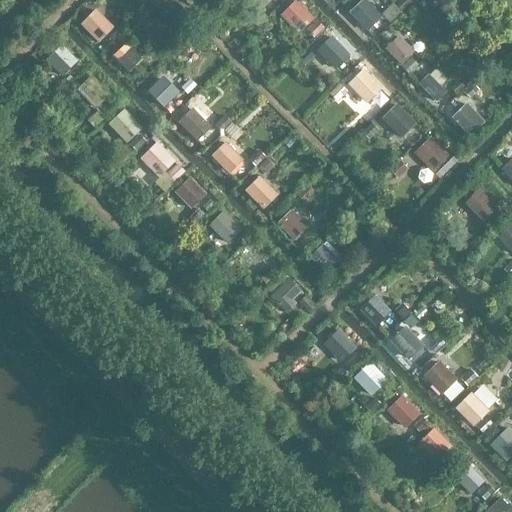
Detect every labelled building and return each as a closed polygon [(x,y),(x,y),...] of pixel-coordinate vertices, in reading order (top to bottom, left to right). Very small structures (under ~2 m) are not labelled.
[(112,16),(96,0),(83,0),(72,11),(93,33),(112,16)] [(298,0),(292,0),(279,14),(300,33),(305,27),(316,37),(326,26),(298,0)] [(360,0),(350,10),(368,30),(384,15),(369,0),(360,0)] [(396,26),(380,43),(397,59),(413,42),(396,26)] [(125,27),(110,41),(128,60),(143,46),(125,27)] [(347,49),(331,30),(315,44),(331,63),(347,49)] [(78,58),(58,37),(41,52),(61,73),(78,58)] [(420,82),(435,96),(450,79),(436,65),(420,82)] [(165,105),(180,89),(164,73),(148,89),(165,105)] [(82,89),(98,104),(110,90),(94,76),(82,89)] [(457,87),(441,100),(458,119),(473,105),(457,87)] [(389,89),(373,105),(391,124),(408,107),(389,89)] [(190,99),(177,115),(199,133),(212,118),(190,99)] [(145,122),(125,101),(111,115),(131,136),(145,122)] [(431,134),(414,151),(433,171),(451,154),(431,134)] [(211,153),(230,173),(245,159),(227,139),(211,153)] [(511,156),(502,167),(511,177),(511,156)] [(255,164),(239,178),(258,199),(274,185),(255,164)] [(207,188),(186,168),(172,183),(193,203),(207,188)] [(495,198),(474,178),(458,194),(478,215),(495,198)] [(293,206),(278,221),(295,239),(310,225),(293,206)] [(241,230),(223,212),(209,226),(227,244),(241,230)] [(511,220),(498,236),(511,249),(511,220)] [(301,244),(321,260),(334,245),(314,228),(301,244)] [(272,253),(254,236),(239,252),(257,269),(272,253)] [(286,312),(308,292),(292,273),(269,294),(286,312)] [(369,283),(355,297),(369,311),(384,297),(369,283)] [(399,307),(383,324),(401,341),(417,324),(399,307)] [(355,337),(335,317),(318,333),(339,354),(355,337)] [(372,394),(389,378),(371,360),(354,376),(372,394)] [(440,360),(423,375),(449,403),(466,387),(440,360)] [(472,424),(500,398),(483,380),(455,405),(472,424)] [(416,400),(397,383),(382,400),(401,416),(416,400)] [(511,440),(511,428),(499,416),(484,431),(502,450),(511,440)] [(433,426),(413,447),(432,464),(452,443),(433,426)] [(485,471),(464,450),(449,466),(470,487),(485,471)]
